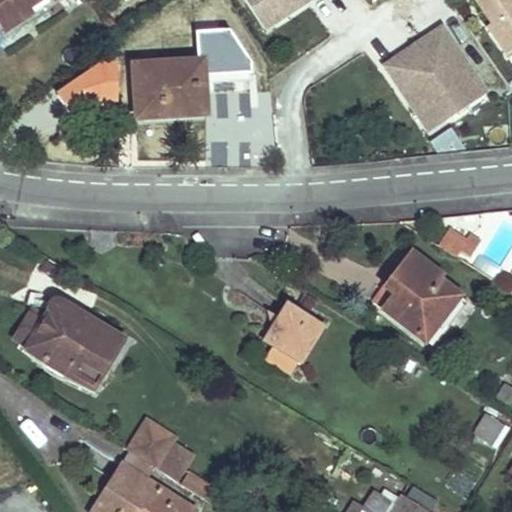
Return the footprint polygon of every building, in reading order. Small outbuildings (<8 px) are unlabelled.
[(0,0),(0,24),(4,31),(25,18),(20,11),(28,6),(36,0),(0,0)] [(238,0),(262,36),(317,0),(238,0)] [(511,0),(468,0),(503,54),(511,47),(511,0)] [(28,6),(20,11),(25,18),(32,13),(28,6)] [(425,137),(489,95),(442,25),(378,67),(425,137)] [(203,62),(133,66),(135,90),(140,89),(142,118),(207,114),(203,62)] [(435,154),(459,148),(454,130),(430,137),(435,154)] [(470,236),(460,251),(470,258),(481,243),(470,236)] [(413,258),(398,275),(405,280),(394,294),(385,287),(373,303),(426,343),(463,297),(413,258)] [(396,273),(385,287),(394,294),(405,280),(398,275),(396,273)] [(463,297),(426,343),(433,349),(470,302),(463,297)] [(285,305),(263,340),(273,347),(298,362),(303,365),(325,329),(285,305)] [(94,394),(127,343),(90,320),(84,330),(50,307),(43,317),(30,309),(11,338),(24,347),(21,352),(28,356),(30,354),(94,394)] [(298,362),(273,347),(265,359),(290,375),(298,362)] [(511,389),(506,386),(498,398),(511,405),(511,389)] [(488,417),(477,434),(494,445),(505,428),(488,417)] [(175,439),(147,422),(129,452),(130,452),(155,468),(156,469),(175,439)] [(130,452),(123,464),(148,479),(155,468),(130,452)] [(123,464),(92,511),(195,511),(196,511),(123,464)] [(190,475),(183,486),(203,498),(210,487),(190,475)] [(423,511),(400,497),(390,511),(423,511)]
